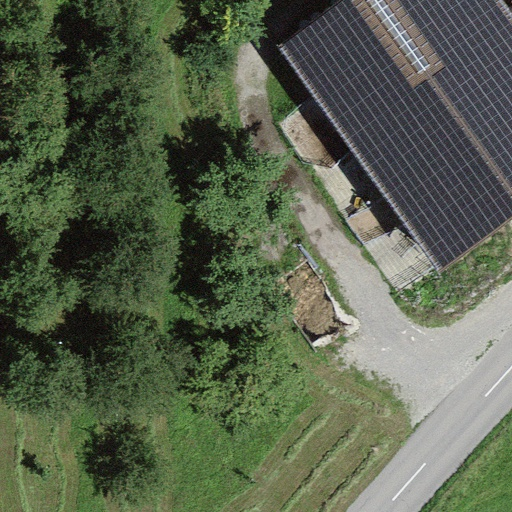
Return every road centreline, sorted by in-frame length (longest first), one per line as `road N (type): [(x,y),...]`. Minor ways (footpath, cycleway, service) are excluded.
road 1 (track): [(458,427),(272,152),(263,63),(278,15),(296,0)]
road 2 (tertiary): [(385,511),(511,373)]
